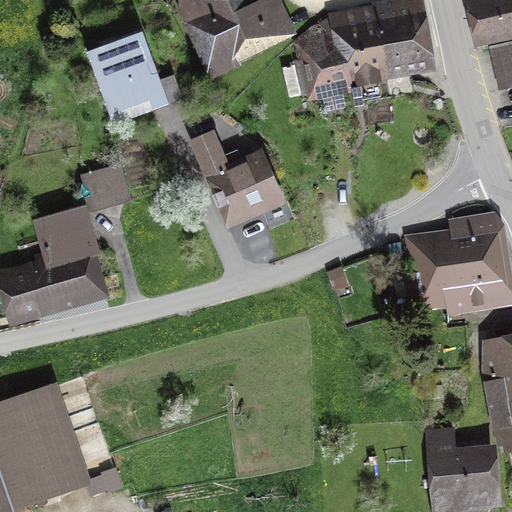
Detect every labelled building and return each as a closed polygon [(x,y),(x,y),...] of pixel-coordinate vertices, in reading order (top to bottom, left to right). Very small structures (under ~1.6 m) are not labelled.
[(178,0),(178,12),(211,81),(243,66),(241,63),(300,35),(283,0),(178,0)] [(511,0),(472,0),(481,37),(511,30),(511,0)] [(412,1),(374,8),(374,11),(379,37),(386,69),(429,62),(424,36),(418,37),(412,1)] [(379,37),(374,11),(340,17),(346,48),(305,55),(311,90),(350,83),(349,76),(361,74),(356,42),(379,37)] [(159,81),(142,33),(88,53),(115,124),(182,99),(173,75),(159,81)] [(356,42),(361,74),(386,69),(379,37),(356,42)] [(260,157),(229,171),(212,132),(191,141),(226,223),(279,200),(260,157)] [(86,177),(94,207),(125,198),(117,168),(86,177)] [(7,279),(17,314),(106,289),(83,210),(38,223),(50,267),(7,279)] [(415,274),(501,258),(494,222),(408,237),(415,274)] [(501,258),(415,274),(389,278),(393,302),(421,297),(422,303),(461,297),(463,309),(508,301),(501,258)] [(511,451),(511,342),(483,348),(505,453),(511,451)] [(0,511),(87,481),(52,385),(0,404),(0,511)] [(453,458),(450,432),(425,433),(431,511),(459,511),(493,509),(489,454),(453,458)]
